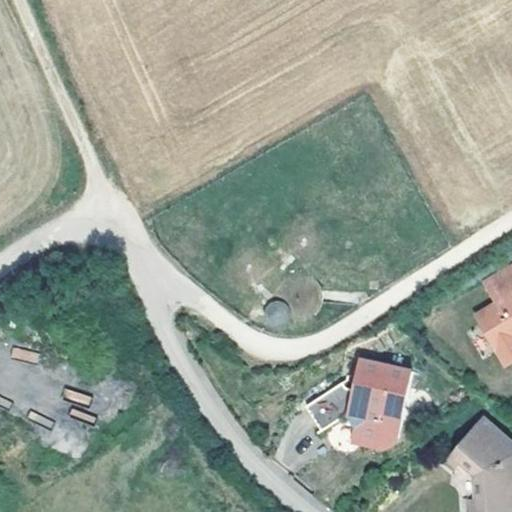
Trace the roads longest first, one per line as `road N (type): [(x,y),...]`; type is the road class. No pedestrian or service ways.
road 1 (track): [(511,223),(339,333),(283,350),(238,332),(134,253)]
road 2 (residential): [(303,511),(244,459),(203,407),(134,253)]
road 3 (track): [(95,230),(89,155),(18,0)]
road 4 (track): [(134,253),(81,228),(52,234),(0,265)]
